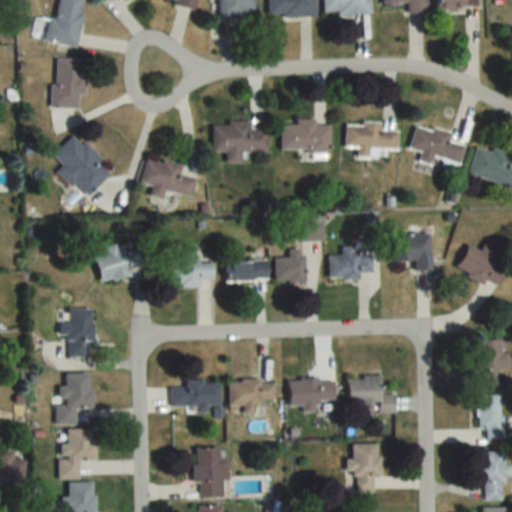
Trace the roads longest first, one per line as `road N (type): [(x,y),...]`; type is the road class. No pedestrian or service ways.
road 1 (residential): [(139,511),(145,342),(165,335),(401,332),(420,344),(422,511)]
road 2 (residential): [(200,70),(421,65),(511,112)]
road 3 (residential): [(200,70),(152,35),(132,55),(131,84),(162,104),(200,70)]
